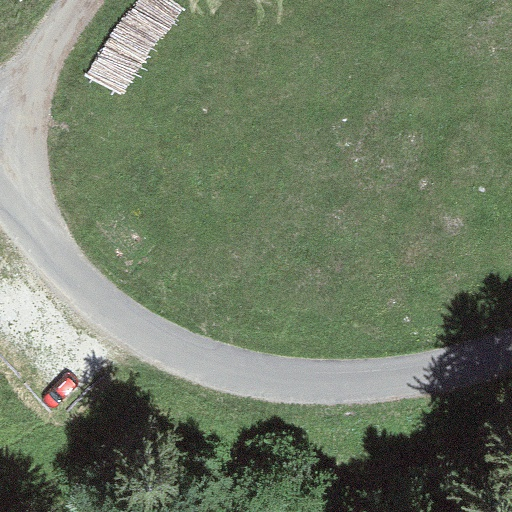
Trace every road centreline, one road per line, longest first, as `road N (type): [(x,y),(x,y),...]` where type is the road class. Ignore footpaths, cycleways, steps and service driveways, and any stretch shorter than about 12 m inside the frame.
road 1 (unclassified): [(0,183),(88,296),(144,333),(253,376),(354,384),(511,347)]
road 2 (track): [(82,0),(0,136)]
